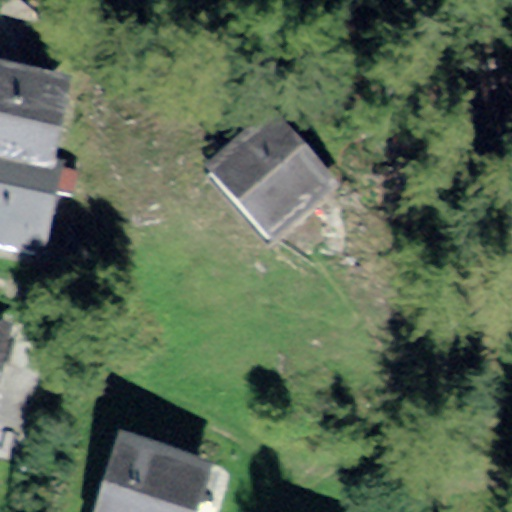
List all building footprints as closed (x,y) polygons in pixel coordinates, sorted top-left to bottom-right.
[(69,81),(0,65),(0,149),(51,161),(69,81)] [(217,176),(265,228),(316,181),(268,130),(217,176)] [(0,232),(32,240),(51,161),(0,149),(0,232)] [(0,420),(22,323),(0,318),(0,420)] [(188,511),(203,467),(125,443),(103,511),(188,511)]
